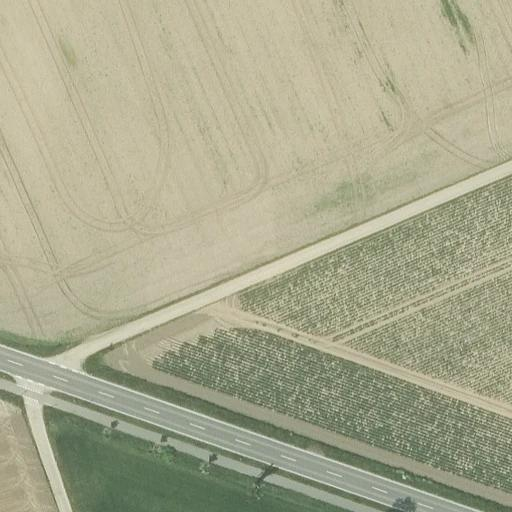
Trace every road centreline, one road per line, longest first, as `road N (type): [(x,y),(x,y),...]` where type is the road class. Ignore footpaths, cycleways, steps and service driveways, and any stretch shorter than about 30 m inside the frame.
road 1 (track): [(68,511),(27,394),(37,372),(511,166)]
road 2 (tertiary): [(0,359),(443,511)]
